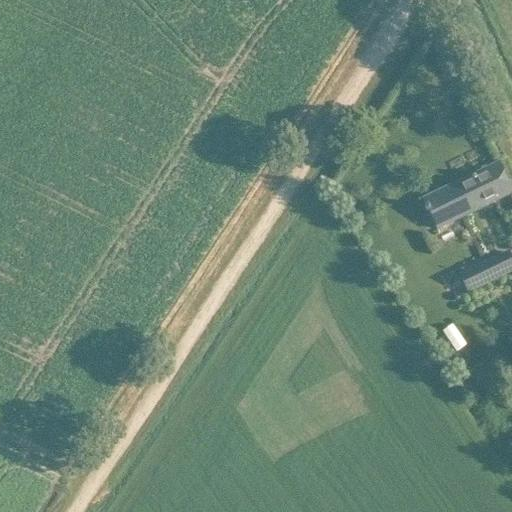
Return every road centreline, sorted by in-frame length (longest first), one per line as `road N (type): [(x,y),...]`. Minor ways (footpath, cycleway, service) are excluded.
road 1 (track): [(411,0),(73,511)]
road 2 (unclassified): [(511,139),(451,0)]
